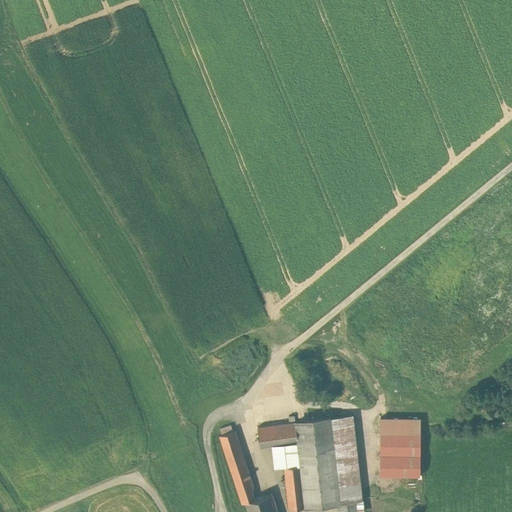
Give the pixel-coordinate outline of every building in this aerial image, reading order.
[(352,416),(258,427),(260,447),(274,445),(276,467),(284,466),(289,508),(339,502),(340,511),(362,511),(361,499),(352,416)] [(421,423),(380,423),(380,475),(420,475),(421,435),(421,423)] [(220,427),(222,433),(232,430),(231,424),(220,427)] [(246,500),(255,498),(253,489),(253,486),(235,429),(222,434),(219,435),(242,502),(246,501),(246,500)] [(246,501),(249,511),(278,511),(272,493),(255,498),(246,500),(246,501)]
